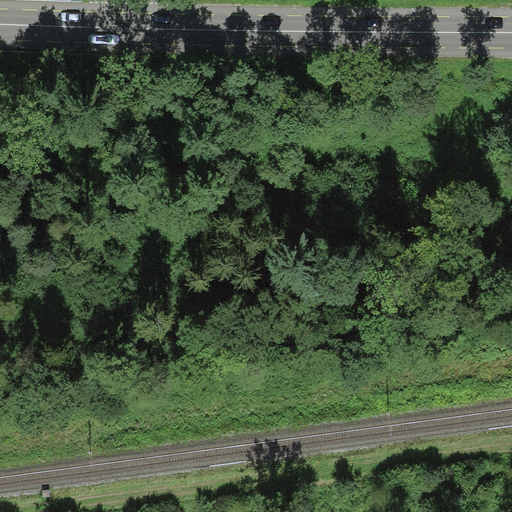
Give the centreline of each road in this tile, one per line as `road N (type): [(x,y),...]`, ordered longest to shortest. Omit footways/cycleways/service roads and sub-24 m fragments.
road 1 (track): [(3,511),(511,450)]
road 2 (primary): [(0,23),(511,31)]
